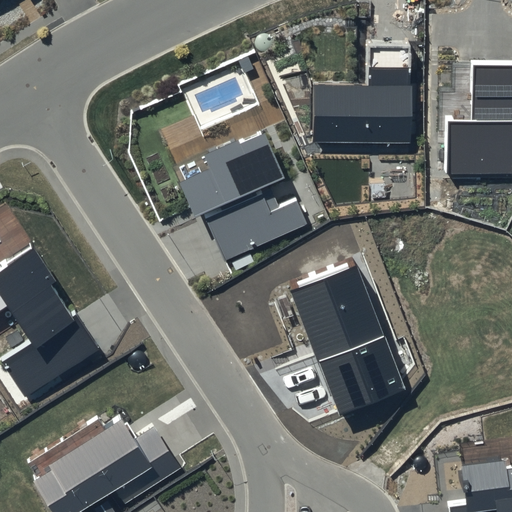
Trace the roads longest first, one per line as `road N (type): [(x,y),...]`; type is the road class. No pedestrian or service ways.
road 1 (residential): [(28,87),(265,445)]
road 2 (residential): [(28,87),(184,0)]
road 3 (residential): [(265,445),(354,492),(373,511)]
